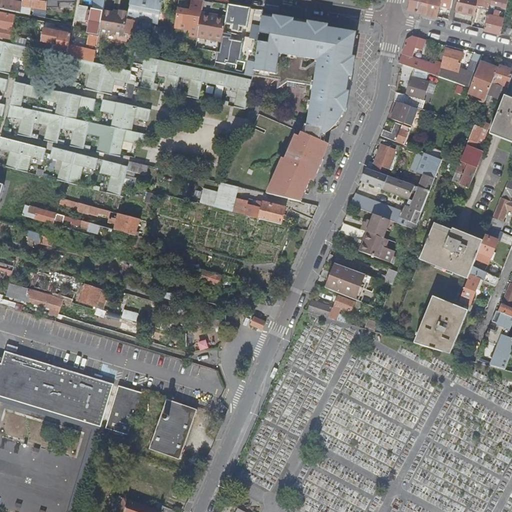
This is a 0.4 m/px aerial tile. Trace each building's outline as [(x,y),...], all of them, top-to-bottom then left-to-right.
[(0,0),(0,9),(20,14),(22,7),(22,4),(8,1),(0,0)] [(47,8),(48,0),(22,0),(22,4),(22,7),(46,11),(47,8)] [(103,11),(105,0),(95,0),(93,12),(103,13),(103,11)] [(165,12),(167,0),(162,0),(162,2),(151,0),(130,0),(130,6),(160,12),(165,12)] [(174,29),(198,33),(203,1),(197,0),(191,0),(190,10),(178,8),(174,29)] [(410,0),(408,9),(438,17),(442,0),(441,0),(410,0)] [(458,0),(456,12),(475,16),(477,7),(478,0),(458,0)] [(478,0),(477,7),(489,10),(491,0),(478,0)] [(491,0),(489,10),(485,30),(499,33),(501,34),(502,27),(508,0),(491,0)] [(248,28),(251,9),(229,5),(226,17),(225,24),(230,25),(233,26),(232,29),(230,29),(228,35),(231,35),(232,31),(240,32),(241,30),(243,30),(243,27),(248,28)] [(158,25),(160,12),(130,6),(129,13),(125,34),(135,36),(138,21),(158,25)] [(87,10),(78,8),(76,21),(85,23),(87,10)] [(99,37),(99,32),(103,13),(93,12),(92,11),(88,33),(91,33),(90,35),(99,37)] [(125,36),(125,34),(129,13),(120,11),(119,14),(103,11),(103,13),(99,32),(125,36)] [(14,17),(0,13),(0,37),(11,40),(14,17)] [(225,24),(226,17),(202,13),(198,38),(207,39),(207,36),(223,39),(223,34),(225,24)] [(328,30),(329,25),(284,17),(284,20),(263,16),(256,59),(258,59),(253,76),(279,80),(277,91),(288,82),(315,86),(308,125),(325,128),(331,127),(335,125),(338,123),(342,118),(343,113),(349,93),(353,73),(356,57),(357,45),(359,33),(332,28),(332,31),(328,30)] [(511,29),(502,27),(501,34),(511,36),(511,29)] [(69,46),(71,35),(44,30),(42,41),(54,44),(53,52),(57,53),(57,50),(68,52),(69,46)] [(164,41),(170,43),(171,43),(173,32),(166,30),(164,41)] [(226,64),(231,38),(228,37),(228,35),(223,34),(223,39),(220,52),(218,52),(216,62),(226,64)] [(97,47),(99,37),(90,35),(89,46),(97,47)] [(414,68),(428,73),(440,77),(443,64),(437,62),(436,65),(414,58),(417,49),(423,50),(427,40),(415,37),(408,40),(400,64),(403,64),(414,68)] [(31,49),(16,45),(0,41),(0,53),(1,54),(0,58),(0,73),(9,75),(13,57),(28,60),(31,49)] [(96,52),(88,51),(69,46),(68,52),(67,57),(79,60),(94,63),(96,52)] [(443,64),(440,77),(471,88),(480,65),(472,63),(468,74),(463,73),(462,76),(458,75),(457,77),(452,75),(452,74),(444,71),(445,68),(447,68),(448,68),(448,66),(460,69),(463,54),(447,50),(443,64)] [(246,111),(246,108),(253,76),(252,76),(135,51),(133,60),(132,64),(142,66),(148,67),(148,71),(144,70),(140,88),(153,91),(154,85),(157,72),(158,69),(171,72),(170,75),(168,75),(164,93),(176,96),(177,90),(180,77),(181,74),(195,77),(195,80),(192,80),(188,98),(199,100),(203,82),(203,79),(219,82),(218,85),(226,87),(227,84),(242,87),(241,90),(239,90),(235,108),(246,111)] [(131,74),(131,72),(94,63),(79,60),(76,72),(91,75),(88,92),(111,96),(115,80),(129,83),(126,95),(125,99),(132,101),(136,83),(129,81),(131,74)] [(480,65),(471,88),(469,93),(484,99),(486,100),(499,70),(481,63),(480,65)] [(501,63),(499,70),(486,100),(489,101),(491,97),(496,98),(501,85),(509,87),(511,79),(511,70),(507,69),(508,65),(501,63)] [(395,102),(399,103),(411,107),(412,103),(423,107),(430,83),(426,82),(428,73),(414,68),(406,95),(396,92),(394,101),(395,102)] [(18,136),(31,139),(32,135),(34,122),(48,125),(44,142),(57,144),(58,140),(60,127),(75,130),(71,147),(83,150),(84,146),(87,133),(101,136),(98,153),(119,157),(123,142),(138,145),(139,139),(145,140),(145,135),(131,132),(134,118),(149,121),(151,110),(103,100),(100,111),(115,114),(112,128),(98,125),(94,124),(90,124),(75,120),(78,108),(93,111),(95,100),(45,90),(43,100),(59,103),(56,117),(44,114),(37,113),(31,112),(19,109),(22,96),(38,99),(40,88),(14,83),(7,116),(21,119),(18,136)] [(511,102),(504,99),(492,131),(511,138),(511,102)] [(391,114),(389,118),(392,119),(399,103),(395,102),(393,108),(391,114)] [(392,119),(412,126),(419,109),(411,107),(399,103),(392,119)] [(486,123),(478,120),(476,126),(459,167),(451,186),(459,189),(476,147),(479,148),(481,143),(478,142),(486,123)] [(384,130),(381,136),(402,145),(405,146),(411,129),(397,124),(394,133),(384,130)] [(267,193),(297,200),(301,191),(305,193),(312,179),(318,165),(321,166),(324,159),(322,158),(324,143),(316,139),(316,137),(303,132),(300,140),(296,138),(289,153),(291,153),(288,159),(286,159),(277,179),(274,178),(267,193)] [(7,168),(25,173),(29,156),(43,160),(46,150),(0,138),(0,139),(0,149),(11,152),(7,168)] [(378,143),(382,145),(400,152),(401,147),(380,139),(378,143)] [(370,162),(367,169),(380,174),(383,167),(392,171),(400,152),(382,145),(375,164),(370,162)] [(58,181),(77,186),(82,167),(95,170),(98,160),(52,148),(50,158),(63,162),(58,181)] [(424,176),(419,188),(430,192),(434,182),(443,160),(425,153),(418,173),(424,176)] [(125,176),(128,167),(103,161),(100,173),(112,176),(108,193),(120,196),(123,186),(123,185),(125,176)] [(312,179),(315,180),(321,166),(318,165),(312,179)] [(357,193),(351,206),(374,215),(391,221),(394,222),(415,230),(430,192),(419,188),(413,186),(390,177),(380,174),(367,169),(362,181),(409,200),(414,202),(412,208),(407,206),(404,212),(396,209),(396,211),(376,203),(377,201),(357,193)] [(123,186),(131,187),(133,178),(125,176),(123,185),(123,186)] [(215,207),(281,224),(285,208),(264,202),(262,208),(247,204),(248,201),(236,198),(239,187),(221,183),(215,207)] [(511,197),(511,189),(506,188),(491,228),(502,233),(506,224),(504,223),(509,211),(511,212),(511,202),(510,202),(511,198),(511,197)] [(110,212),(79,204),(77,211),(88,215),(89,213),(101,217),(101,215),(109,217),(110,212)] [(25,205),(22,217),(26,218),(28,214),(35,216),(34,220),(53,226),(54,221),(63,224),(64,220),(81,224),(81,226),(89,228),(88,232),(98,235),(100,226),(57,214),(25,205)] [(115,225),(114,230),(136,236),(136,235),(137,233),(140,219),(118,214),(117,219),(113,218),(111,224),(115,225)] [(365,222),(362,230),(368,232),(384,239),(387,230),(391,221),(374,215),(372,221),(371,224),(367,223),(365,222)] [(30,243),(33,234),(12,227),(8,240),(29,246),(30,243)] [(501,242),(504,234),(502,233),(491,228),(490,227),(483,245),(477,260),(490,266),(499,242),(501,242)] [(471,275),(474,267),(477,260),(483,245),(452,233),(452,235),(434,228),(422,258),(470,276),(471,275)] [(384,239),(368,232),(364,242),(367,243),(363,253),(395,265),(397,260),(394,259),(396,253),(386,250),(390,241),(384,239)] [(41,237),(33,234),(30,243),(38,246),(41,237)] [(0,280),(9,283),(10,279),(11,279),(14,268),(13,267),(15,260),(0,255),(0,280)] [(336,262),(350,267),(352,260),(338,255),(336,262)] [(120,259),(118,269),(133,274),(136,264),(120,259)] [(192,275),(194,267),(188,265),(188,266),(180,264),(178,272),(186,275),(187,273),(192,275)] [(336,264),(326,289),(356,301),(361,289),(367,291),(372,277),(336,264)] [(481,280),(485,271),(474,267),(471,275),(481,280)] [(219,287),(223,277),(200,269),(196,280),(219,287)] [(386,283),(393,285),(398,274),(391,271),(386,283)] [(52,277),(35,272),(31,287),(50,292),(54,280),(51,279),(52,277)] [(55,296),(64,299),(73,302),(74,302),(81,279),(62,274),(55,296)] [(466,310),(470,312),(473,305),(471,304),(481,280),(471,275),(470,276),(458,307),(466,310)] [(49,313),(58,316),(64,299),(55,296),(10,284),(6,296),(50,308),(49,313)] [(511,284),(503,303),(511,306),(511,284)] [(77,302),(96,307),(101,290),(82,285),(77,302)] [(356,301),(362,303),(367,291),(361,289),(356,301)] [(333,294),(329,304),(330,304),(352,313),(356,303),(333,294)] [(440,351),(448,354),(466,310),(458,307),(437,298),(418,345),(436,350),(440,351)] [(73,302),(64,299),(61,308),(71,311),(73,302)] [(310,309),(308,312),(340,321),(341,318),(339,317),(339,316),(331,313),(333,308),(329,307),(324,305),(313,301),(310,309)] [(500,313),(511,317),(511,309),(503,305),(500,313)] [(137,322),(139,313),(125,310),(122,318),(137,322)] [(510,332),(511,333),(511,317),(500,313),(497,312),(493,322),(499,325),(496,332),(490,329),(487,337),(502,342),(505,344),(510,332)] [(254,317),(251,326),(263,331),(267,322),(254,317)] [(293,337),(297,329),(291,326),(287,334),(293,337)] [(485,341),(500,346),(502,342),(487,337),(485,341)] [(492,366),(506,370),(511,354),(511,346),(505,344),(502,342),(500,346),(492,366)] [(0,397),(26,405),(30,406),(96,426),(101,428),(101,426),(107,407),(101,405),(107,384),(101,382),(102,381),(69,372),(58,369),(58,371),(53,369),(54,367),(5,352),(1,364),(0,364),(0,397)] [(101,405),(107,407),(113,385),(107,383),(107,384),(101,405)] [(128,436),(142,394),(118,386),(106,429),(128,436)] [(195,409),(168,400),(166,406),(165,405),(151,449),(178,458),(195,409)] [(118,511),(159,511),(129,501),(128,501),(123,499),(118,511)]
